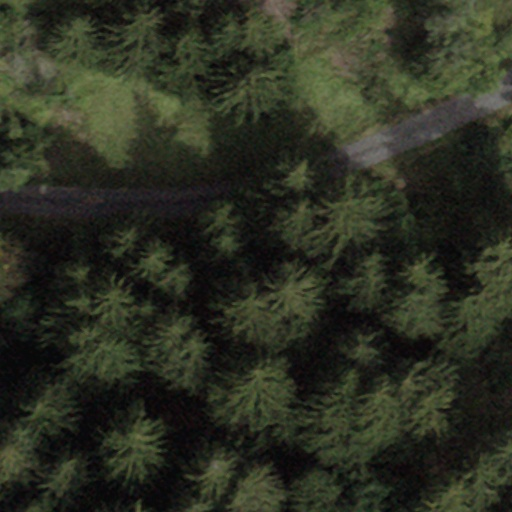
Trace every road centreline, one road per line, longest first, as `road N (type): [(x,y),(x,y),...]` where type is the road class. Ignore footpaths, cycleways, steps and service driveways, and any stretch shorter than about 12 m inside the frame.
road 1 (unclassified): [(511,89),(238,202),(0,201)]
road 2 (track): [(511,438),(458,443),(170,430)]
road 3 (track): [(170,430),(75,456),(0,511)]
